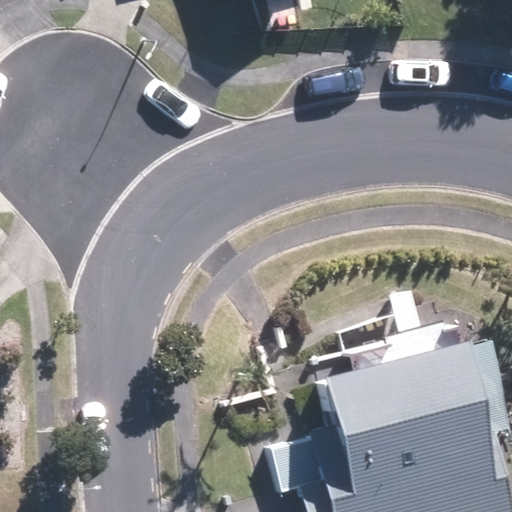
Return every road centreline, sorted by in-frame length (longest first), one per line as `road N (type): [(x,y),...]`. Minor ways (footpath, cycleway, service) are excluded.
road 1 (residential): [(172,225),(266,154),(361,127),(511,151)]
road 2 (residential): [(123,511),(125,340),(172,225)]
road 3 (residential): [(172,225),(73,135)]
